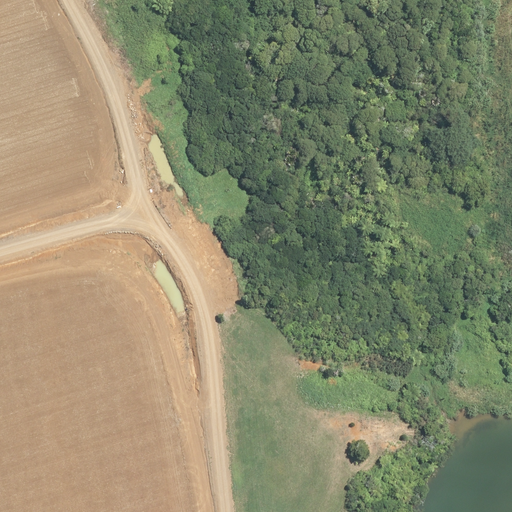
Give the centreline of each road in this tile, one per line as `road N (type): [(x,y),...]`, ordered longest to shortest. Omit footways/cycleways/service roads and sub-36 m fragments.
road 1 (track): [(70,0),(101,72),(142,212),(208,311),(233,511)]
road 2 (track): [(142,212),(0,252)]
